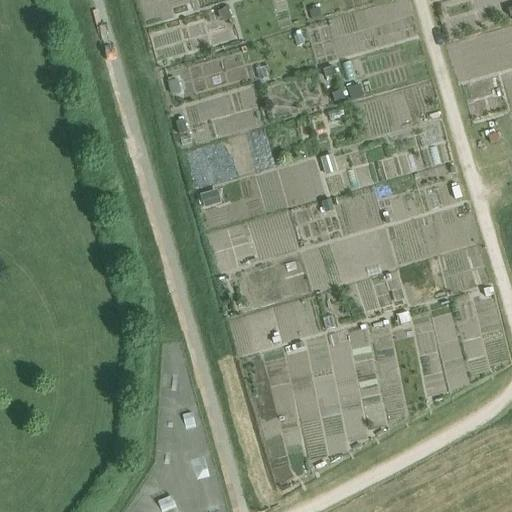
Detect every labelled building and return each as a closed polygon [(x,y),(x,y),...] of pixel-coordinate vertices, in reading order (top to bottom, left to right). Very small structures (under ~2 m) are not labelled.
[(134,0),(141,21),(181,8),(179,2),(184,0),(192,0),(194,4),(207,0),(134,0)] [(359,47),(358,20),(345,21),(345,15),(330,16),(332,49),(359,47)] [(157,63),(235,38),(230,23),(152,48),(157,63)] [(179,64),(162,66),(167,99),(185,96),(179,64)] [(193,88),(200,119),(227,114),(220,82),(193,88)] [(172,132),(182,131),(180,112),(170,113),(172,132)] [(314,151),(300,156),(306,173),(320,167),(314,151)] [(326,171),(327,186),(347,185),(346,170),(326,171)] [(442,289),(456,283),(451,269),(436,274),(442,289)] [(403,305),(389,308),(396,342),(410,339),(403,305)] [(455,342),(476,338),(472,309),(451,313),(455,342)] [(380,319),(363,326),(371,349),(388,343),(380,319)] [(152,495),(156,509),(172,504),(168,491),(152,495)]
